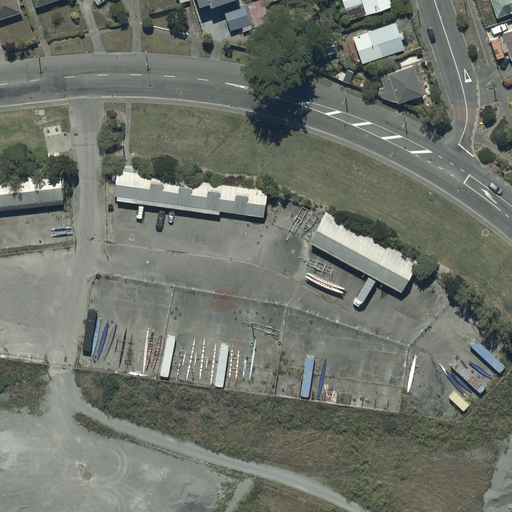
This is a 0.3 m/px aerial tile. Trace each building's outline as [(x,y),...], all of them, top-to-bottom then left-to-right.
[(16,0),(0,0),(0,17),(20,11),(16,0)] [(261,0),(253,0),(246,3),(253,22),(268,17),(261,0)] [(340,0),(346,19),(390,5),(387,0),(340,0)] [(511,0),(489,0),(496,17),(511,11),(511,0)] [(222,11),(229,31),(249,24),(242,4),(222,11)] [(394,22),(351,36),(360,63),(403,49),(394,22)] [(511,27),(499,31),(500,34),(503,42),(499,44),(497,37),(489,40),(495,58),(504,55),(503,52),(507,51),(510,60),(511,66),(511,27)] [(311,42),(316,58),(335,51),(329,35),(311,42)] [(337,63),(331,77),(344,82),(350,68),(337,63)] [(411,65),(379,76),(382,86),(377,88),(380,97),(396,103),(421,94),(411,65)] [(117,168),(113,194),(263,216),(267,189),(117,168)] [(59,171),(0,177),(0,208),(63,201),(59,171)] [(418,261),(326,210),(309,240),(401,291),(418,261)] [(342,277),(306,259),(301,267),(338,286),(342,277)] [(147,332),(95,323),(88,363),(140,372),(147,332)] [(181,379),(188,339),(179,337),(172,377),(181,379)] [(223,386),(228,347),(219,345),(213,385),(223,386)]
